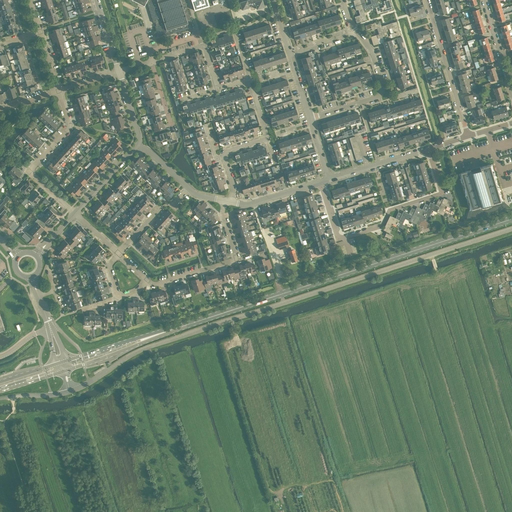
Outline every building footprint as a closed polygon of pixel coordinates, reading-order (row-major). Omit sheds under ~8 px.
[(148,0),(147,4),(153,23),(155,23),(156,26),(155,26),(158,37),(164,35),(164,37),(177,32),(177,34),(181,33),(181,31),(187,29),(188,31),(193,29),(190,22),(191,22),(184,0),(148,0)] [(191,0),(195,11),(209,6),(207,0),(191,0)] [(241,0),(242,2),(239,2),(242,10),(249,8),(249,7),(255,5),(257,9),(265,7),(262,0),(241,0)] [(364,11),(375,8),(379,6),(376,0),(370,0),(371,4),(366,5),(365,3),(361,4),(364,11)] [(384,1),(385,5),(383,5),(384,7),(379,8),(379,6),(375,8),(377,14),(392,9),(389,0),(386,0),(387,0),(384,1)] [(52,1),(41,5),(42,9),(46,8),(46,10),(54,8),(52,1)] [(88,1),(76,4),(78,10),(86,7),(85,4),(89,3),(88,1)] [(364,11),(361,4),(361,2),(354,4),(356,10),(358,9),(360,15),(354,17),(356,23),(366,20),(364,11)] [(414,7),(417,15),(423,13),(421,8),(420,6),(414,7)] [(417,15),(414,7),(407,10),(407,12),(409,11),(411,17),(417,15)] [(0,11),(1,16),(4,16),(11,13),(11,11),(12,10),(11,8),(2,11),(0,11)] [(54,8),(46,10),(47,13),(44,14),(45,18),(56,15),(54,8)] [(56,15),(45,18),(46,22),(50,21),(51,24),(58,22),(56,15)] [(333,16),(336,25),(341,24),(339,15),(333,16)] [(83,28),(92,25),(91,22),(95,21),(94,19),(90,20),(82,22),(83,28)] [(326,29),(323,20),(318,21),(318,23),(320,30),(321,30),(326,29)] [(380,21),(370,24),(365,26),(367,32),(377,28),(379,34),(370,37),(371,40),(378,38),(382,37),(384,36),(383,33),(381,26),(380,21)] [(396,22),(381,26),(383,33),(387,32),(386,30),(392,28),(393,33),(392,33),(393,38),(401,35),(396,22)] [(313,25),(316,34),(321,32),(321,30),(320,30),(318,23),(313,25)] [(259,28),(262,37),(267,35),(264,26),(259,28)] [(52,39),(55,38),(62,36),(60,28),(53,31),(53,33),(50,34),(52,39)] [(97,29),(85,33),(86,38),(95,35),(94,32),(98,31),(97,29)] [(300,38),(297,29),(292,31),(295,40),(300,38)] [(249,31),(251,40),(257,39),(254,30),(249,31)] [(422,31),(424,39),(430,37),(428,30),(422,31)] [(418,41),(424,39),(422,31),(416,33),(418,41)] [(231,44),(234,43),(231,36),(229,37),(228,34),(223,35),(224,38),(219,40),(218,37),(215,38),(216,38),(210,40),(213,47),(215,47),(217,53),(215,54),(217,61),(222,60),(222,59),(222,57),(220,51),(222,50),(221,47),(227,46),(228,49),(232,47),(231,44)] [(55,38),(52,39),(53,43),(56,42),(57,45),(64,42),(62,36),(55,38)] [(100,38),(88,42),(89,47),(98,45),(97,42),(101,41),(100,38)] [(385,48),(394,45),(392,40),(383,43),(385,48)] [(64,42),(57,45),(58,47),(54,48),(56,53),(59,52),(66,49),(64,42)] [(450,51),(451,53),(458,51),(460,51),(458,45),(459,45),(458,42),(452,44),(453,46),(449,47),(449,48),(448,48),(449,51),(450,51)] [(24,51),(25,51),(23,44),(14,47),(16,53),(24,51)] [(348,47),(350,56),(356,54),(353,45),(348,47)] [(428,58),(435,55),(433,50),(432,50),(431,46),(426,47),(425,48),(425,50),(426,52),(424,52),(425,55),(427,55),(428,58)] [(66,49),(59,52),(56,53),(57,57),(60,55),(61,58),(68,56),(66,49)] [(340,59),(337,50),(335,51),(336,53),(333,54),(336,62),(341,61),(340,59)] [(16,53),(15,53),(17,60),(26,57),(24,51),(16,53)] [(189,61),(203,56),(202,54),(199,55),(198,52),(190,54),(191,58),(188,58),(189,60),(189,61)] [(279,54),(282,63),(287,61),(284,52),(279,54)] [(0,65),(3,65),(4,67),(9,66),(6,55),(3,56),(2,55),(0,55),(0,65)] [(430,66),(431,68),(432,67),(437,66),(436,61),(437,61),(435,55),(428,58),(426,58),(427,61),(428,61),(430,66)] [(203,56),(189,61),(190,63),(192,62),(193,65),(201,62),(201,59),(203,58),(203,56)] [(303,65),(312,62),(310,56),(301,59),(303,65)] [(390,64),(399,61),(397,56),(388,58),(390,64)] [(19,65),(28,62),(26,57),(17,60),(19,65)] [(99,58),(94,59),(98,72),(100,71),(99,67),(102,66),(101,64),(104,63),(102,57),(99,58)] [(272,66),(269,57),(263,59),(266,67),(272,66)] [(85,59),(77,61),(78,64),(82,77),(85,76),(83,72),(86,71),(85,69),(88,68),(86,62),(85,59)] [(89,61),(86,62),(88,68),(91,67),(92,69),(94,68),(96,73),(98,72),(94,59),(89,61)] [(172,67),(180,65),(179,61),(178,61),(177,59),(169,61),(170,64),(171,64),(172,67)] [(261,69),(258,60),(253,62),(256,71),(261,69)] [(28,62),(19,65),(18,66),(20,71),(21,71),(30,68),(28,62)] [(201,62),(193,65),(194,68),(192,69),(192,71),(206,67),(205,65),(202,65),(201,62)] [(313,67),(312,62),(303,65),(304,68),(302,69),(303,70),(305,70),(313,67)] [(78,64),(74,66),(76,74),(79,73),(80,77),(82,77),(78,64)] [(236,65),(240,79),(243,78),(242,75),(244,74),(242,66),(239,67),(238,64),(236,65)] [(400,66),(393,68),(395,73),(403,71),(403,68),(405,67),(404,64),(402,65),(400,66)] [(173,74),(181,71),(180,69),(181,69),(180,65),(172,67),(173,71),(172,71),(173,74)] [(232,69),(234,77),(237,77),(238,79),(240,79),(236,65),(234,66),(235,68),(232,69)] [(69,67),(61,70),(63,76),(66,75),(66,77),(69,76),(70,81),(73,80),(69,67)] [(206,67),(192,71),(193,73),(196,72),(197,76),(205,73),(204,70),(206,69),(206,67)] [(226,68),(230,82),(233,81),(232,78),(234,77),(232,69),(229,70),(228,67),(226,68)] [(30,68),(21,71),(23,77),(32,74),(30,68)] [(230,82),(226,68),(224,69),(225,72),(222,72),(225,80),(228,80),(229,82),(230,82)] [(489,76),(496,74),(494,68),(486,70),(488,76),(489,76)] [(364,74),(366,83),(372,81),(368,70),(366,71),(366,73),(364,74)] [(175,79),(184,77),(183,73),(181,73),(181,71),(173,74),(174,76),(175,79)] [(205,73),(197,76),(198,78),(195,79),(196,81),(209,77),(208,75),(206,76),(205,73)] [(356,76),(353,77),(356,86),(361,84),(359,75),(358,73),(355,74),(356,76)] [(459,81),(467,79),(465,73),(458,75),(459,81)] [(32,74),(23,77),(25,82),(33,79),(32,74)] [(435,75),(437,83),(443,81),(441,74),(435,75)] [(437,83),(435,75),(427,78),(428,80),(430,79),(432,85),(437,83)] [(398,84),(407,81),(405,76),(396,78),(398,84)] [(184,77),(175,79),(177,83),(176,83),(177,86),(185,83),(184,81),(185,80),(184,77)] [(199,82),(200,87),(205,86),(204,84),(208,83),(207,80),(210,79),(209,77),(196,81),(196,83),(199,82)] [(35,85),(33,79),(25,82),(27,88),(28,88),(27,88),(35,85)] [(143,90),(151,88),(149,83),(151,82),(150,79),(139,82),(141,86),(143,90)] [(281,82),(284,90),(289,89),(287,80),(281,82)] [(339,84),(338,82),(333,84),(336,94),(341,93),(339,84)] [(185,83),(177,86),(178,88),(179,92),(183,90),(188,89),(186,85),(185,85),(185,83)] [(27,88),(28,88),(29,94),(38,91),(36,85),(35,85),(27,88)] [(4,94),(6,100),(10,98),(10,99),(16,97),(13,88),(7,90),(8,92),(3,93),(4,94)] [(104,99),(117,95),(117,93),(114,93),(113,91),(112,91),(111,88),(104,90),(105,93),(106,96),(103,97),(104,99)] [(145,99),(155,96),(154,92),(152,93),(151,88),(143,90),(144,95),(143,95),(145,99)] [(233,94),(235,102),(238,101),(239,104),(241,103),(238,92),(240,91),(239,89),(234,90),(235,93),(233,94)] [(238,92),(241,103),(246,102),(242,91),(240,91),(238,92)] [(223,97),(226,105),(228,104),(229,107),(231,106),(228,95),(230,95),(229,92),(225,93),(226,96),(223,97)] [(323,92),(314,95),(316,100),(325,97),(324,95),(326,94),(325,92),(323,92)] [(108,103),(116,101),(115,98),(118,97),(117,95),(104,99),(105,101),(107,100),(108,103)] [(214,100),(216,108),(218,107),(219,110),(222,109),(219,98),(220,98),(219,95),(215,96),(216,99),(214,100)] [(466,103),(474,100),(472,95),(464,97),(466,103)] [(75,99),(76,102),(72,103),(74,108),(84,104),(87,103),(85,96),(75,99)] [(148,107),(156,105),(155,100),(156,99),(155,96),(145,99),(146,102),(147,102),(148,107)] [(204,101),(206,109),(208,109),(209,112),(212,111),(209,100),(210,99),(209,97),(205,98),(205,101),(204,101)] [(325,97),(316,100),(318,105),(326,103),(325,97)] [(442,100),(445,107),(451,106),(448,98),(442,100)] [(415,101),(418,110),(423,108),(421,99),(415,101)] [(195,104),(197,112),(198,112),(199,115),(203,114),(199,103),(200,102),(199,100),(195,101),(196,104),(195,104)] [(107,109),(120,105),(120,102),(117,103),(116,101),(108,103),(109,106),(106,107),(107,109)] [(408,113),(413,111),(410,102),(408,103),(408,101),(405,102),(405,104),(408,113)] [(87,103),(84,104),(74,108),(75,112),(79,111),(79,113),(87,111),(85,107),(88,106),(87,103)] [(189,120),(192,119),(192,117),(193,117),(190,106),(191,106),(190,103),(187,104),(182,106),(185,114),(187,113),(189,119),(189,120)] [(501,107),(500,104),(497,105),(498,108),(501,117),(508,115),(506,110),(507,110),(506,107),(505,107),(502,108),(501,107)] [(113,116),(119,114),(118,111),(119,110),(119,108),(121,107),(120,105),(107,109),(108,111),(110,110),(111,113),(112,113),(113,116)] [(150,116),(160,113),(159,109),(158,110),(156,105),(148,107),(149,112),(150,116)] [(493,106),(494,110),(491,111),(490,112),(491,114),(492,114),(494,120),(501,117),(498,108),(497,105),(493,106)] [(384,109),(386,117),(387,119),(392,118),(392,116),(391,113),(390,109),(389,107),(387,108),(387,106),(384,107),(384,108),(384,109)] [(392,118),(398,116),(395,107),(390,109),(391,113),(392,116),(392,118)] [(476,125),(484,122),(482,115),(482,116),(480,109),(474,111),(476,118),(474,118),(476,125)] [(79,113),(80,115),(77,117),(78,121),(84,119),(89,118),(89,117),(91,117),(89,110),(87,111),(79,113)] [(43,122),(49,115),(45,111),(38,118),(43,122)] [(153,124),(161,121),(160,117),(161,116),(160,113),(150,116),(151,119),(152,119),(153,124)] [(280,114),(283,123),(288,121),(286,113),(280,114)] [(112,125),(125,121),(125,118),(122,119),(121,116),(120,117),(119,114),(113,116),(113,119),(114,121),(111,122),(112,125)] [(278,125),(275,116),(275,114),(273,115),(273,116),(270,118),(273,126),(278,125)] [(347,116),(350,125),(355,123),(352,114),(347,116)] [(49,115),(43,122),(46,125),(53,118),(49,115)] [(53,118),(46,125),(50,128),(56,122),(53,118)] [(84,119),(78,121),(80,125),(83,124),(84,127),(91,125),(89,118),(84,119)] [(458,130),(455,120),(452,121),(452,123),(449,123),(452,132),(458,130)] [(125,121),(112,125),(113,127),(115,126),(116,129),(117,129),(117,131),(124,129),(123,127),(124,126),(124,123),(126,123),(125,121)] [(161,121),(153,124),(155,129),(154,129),(155,133),(165,129),(164,126),(163,127),(161,121)] [(56,122),(50,128),(54,132),(60,125),(56,122)] [(248,127),(250,135),(253,134),(254,137),(256,136),(251,122),(250,123),(250,126),(248,127)] [(251,122),(256,136),(258,135),(257,132),(260,132),(257,124),(255,124),(254,122),(251,122)] [(238,130),(240,138),(243,137),(244,140),(246,139),(242,125),(240,126),(241,129),(238,130)] [(242,125),(246,139),(248,138),(247,136),(250,135),(248,127),(245,128),(244,125),(242,125)] [(228,133),(230,141),(233,140),(234,142),(236,142),(231,126),(229,127),(231,132),(228,133)] [(231,126),(236,142),(238,141),(238,139),(240,138),(238,130),(235,131),(233,126),(231,126)] [(192,140),(205,136),(204,133),(202,134),(201,131),(200,131),(200,128),(193,130),(194,133),(193,133),(194,137),(191,138),(192,140)] [(26,139),(33,132),(29,129),(22,135),(26,139)] [(422,131),(425,140),(430,138),(428,129),(422,131)] [(78,135),(86,142),(89,139),(87,137),(87,136),(82,131),(81,132),(81,131),(78,135)] [(170,144),(178,142),(177,138),(175,133),(175,132),(171,133),(170,131),(159,135),(160,136),(156,137),(157,143),(166,140),(167,142),(169,141),(170,144)] [(226,145),(222,132),(222,131),(217,133),(218,136),(221,144),(223,143),(224,146),(226,145)] [(226,145),(229,145),(228,142),(230,141),(228,133),(225,134),(224,131),(222,132),(226,145)] [(33,132),(26,139),(29,141),(27,143),(29,144),(30,143),(36,136),(33,132)] [(75,139),(81,145),(84,142),(85,143),(86,142),(78,135),(77,135),(78,136),(75,139)] [(307,144),(304,135),(299,137),(302,146),(303,148),(304,147),(305,146),(304,145),(307,144)] [(32,144),(34,146),(40,139),(36,136),(30,143),(29,144),(30,145),(32,144)] [(205,136),(192,140),(193,142),(195,141),(196,144),(204,141),(203,138),(206,138),(205,136)] [(385,140),(388,149),(393,148),(390,138),(390,136),(385,138),(385,140)] [(393,148),(398,146),(399,146),(396,139),(396,137),(390,138),(393,148)] [(405,146),(402,137),(396,139),(399,146),(398,146),(399,148),(405,146)] [(111,146),(117,152),(120,150),(120,151),(122,149),(120,147),(122,145),(116,138),(112,142),(113,144),(111,146)] [(40,139),(34,146),(38,150),(44,143),(40,139)] [(81,145),(75,139),(71,142),(78,148),(81,145)] [(204,141),(196,144),(197,147),(194,148),(195,150),(209,146),(208,143),(205,144),(204,141)] [(281,142),(281,141),(278,142),(279,143),(278,143),(281,152),(282,155),(285,154),(284,151),(286,151),(284,142),(281,142)] [(68,146),(75,152),(78,148),(71,142),(68,146)] [(330,150),(338,148),(337,142),(328,145),(330,150)] [(378,152),(383,151),(380,142),(373,144),(376,152),(377,151),(378,152)] [(75,152),(68,146),(65,150),(71,156),(75,152)] [(102,150),(103,151),(110,158),(113,155),(115,157),(116,155),(115,154),(117,152),(111,146),(109,149),(105,146),(102,150)] [(209,146),(195,150),(196,152),(198,151),(199,154),(208,152),(206,149),(209,148),(209,146)] [(265,157),(268,156),(265,148),(262,149),(261,146),(257,147),(258,150),(253,152),(252,149),(247,150),(248,153),(243,155),(242,152),(240,153),(240,154),(235,155),(237,163),(239,162),(241,169),(239,169),(242,177),(247,175),(247,174),(246,171),(244,166),(246,166),(245,163),(251,161),(252,164),(256,163),(255,160),(261,158),(261,161),(266,160),(265,157)] [(338,148),(330,150),(331,156),(340,153),(338,148)] [(62,153),(68,159),(71,156),(65,150),(62,153)] [(110,158),(103,151),(100,155),(101,157),(99,159),(105,165),(108,163),(108,164),(110,162),(108,160),(110,158)] [(208,152),(199,154),(200,157),(198,158),(199,161),(212,156),(211,154),(208,155),(208,152)] [(68,159),(62,153),(58,157),(65,163),(68,159)] [(212,156),(199,161),(199,162),(202,162),(203,165),(204,164),(205,167),(211,165),(210,162),(211,162),(210,159),(212,158),(212,156)] [(55,160),(62,166),(65,163),(58,157),(55,160)] [(341,158),(333,161),(334,166),(343,163),(342,160),(345,159),(344,157),(341,158)] [(137,169),(143,163),(141,161),(141,160),(140,158),(137,160),(135,158),(129,165),(133,168),(134,167),(137,169)] [(92,164),(98,171),(101,168),(103,170),(104,168),(103,167),(105,165),(99,159),(97,162),(95,160),(92,164)] [(62,166),(55,160),(52,164),(51,163),(51,164),(59,172),(60,171),(58,170),(62,166)] [(142,177),(148,170),(146,168),(148,166),(146,164),(145,165),(143,163),(137,169),(139,171),(138,173),(142,177)] [(59,172),(51,164),(48,167),(47,168),(53,173),(54,173),(56,175),(59,172)] [(87,172),(94,178),(96,176),(96,177),(98,175),(96,173),(98,171),(92,164),(88,168),(89,170),(87,172)] [(470,170),(460,173),(471,210),(469,211),(466,219),(509,206),(503,200),(500,201),(489,164),(479,167),(470,169),(470,170)] [(211,165),(205,167),(201,168),(202,171),(206,170),(209,169),(210,172),(207,173),(208,175),(222,171),(221,168),(218,169),(217,166),(212,168),(211,165)] [(308,166),(310,175),(316,174),(313,165),(308,166)] [(305,177),(303,168),(302,166),(297,167),(297,170),(300,178),(305,177)] [(16,186),(22,180),(19,178),(22,175),(14,167),(8,173),(15,179),(12,182),(16,186)] [(418,175),(427,173),(425,167),(416,170),(418,175)] [(150,181),(156,175),(154,172),(153,170),(150,172),(148,170),(142,177),(146,180),(147,179),(150,181)] [(391,172),(390,170),(383,173),(383,176),(386,176),(387,179),(396,177),(394,171),(391,172)] [(222,171),(208,175),(209,177),(212,176),(213,179),(221,177),(220,174),(223,173),(222,171)] [(80,177),(86,184),(89,181),(91,183),(92,181),(91,180),(94,178),(87,172),(85,175),(83,173),(80,177)] [(273,174),(277,187),(280,187),(279,184),(282,183),(281,181),(284,180),(282,174),(279,175),(276,176),(275,173),(273,174)] [(266,180),(268,185),(271,185),(271,186),(274,185),(275,188),(277,187),(273,174),(271,174),(272,177),(269,178),(269,179),(266,180)] [(155,189),(161,182),(159,180),(161,177),(159,175),(158,176),(156,175),(150,181),(152,183),(151,185),(155,189)] [(118,181),(125,187),(127,185),(129,186),(132,182),(125,176),(123,178),(121,177),(120,178),(120,179),(118,181)] [(75,185),(82,191),(84,189),(84,190),(86,188),(84,186),(86,184),(80,177),(76,181),(77,183),(75,185)] [(221,177),(213,179),(214,182),(211,183),(212,185),(225,181),(225,179),(222,180),(221,177)] [(252,191),(250,185),(248,177),(243,179),(245,186),(241,187),(244,195),(247,194),(248,197),(250,196),(249,191),(252,191)] [(368,177),(362,179),(365,188),(370,186),(373,185),(371,177),(368,178),(368,177)] [(389,185),(397,182),(396,177),(387,179),(389,185)] [(268,185),(266,180),(263,180),(260,181),(259,178),(257,179),(261,193),(263,192),(263,189),(266,188),(265,186),(268,185)] [(250,185),(252,191),(255,190),(255,191),(258,190),(259,193),(261,193),(257,179),(255,180),(256,182),(253,183),(253,184),(250,185)] [(125,187),(118,181),(117,183),(116,182),(114,184),(116,186),(114,188),(121,195),(125,191),(123,189),(125,187)] [(225,181),(212,185),(212,187),(215,187),(216,189),(213,191),(214,194),(225,190),(224,187),(223,184),(226,183),(225,181)] [(26,195),(33,188),(28,182),(25,186),(22,184),(18,189),(21,192),(22,191),(26,195)] [(163,193),(169,186),(167,184),(168,184),(166,182),(164,184),(161,182),(155,189),(159,192),(160,191),(163,193)] [(355,191),(352,182),(347,184),(347,186),(349,193),(350,193),(355,191)] [(345,185),(345,186),(342,187),(345,196),(350,194),(350,193),(349,193),(347,186),(347,184),(345,185)] [(82,191),(75,185),(73,188),(71,186),(67,190),(74,197),(77,194),(79,196),(80,194),(79,193),(82,191)] [(169,186),(163,193),(165,195),(164,197),(168,200),(174,194),(172,192),(174,189),(172,187),(171,188),(169,186)] [(121,195),(114,188),(112,191),(110,189),(108,191),(109,191),(107,193),(114,199),(116,197),(118,198),(121,195)] [(28,201),(26,199),(21,205),(24,207),(29,202),(34,206),(42,197),(36,192),(28,201)] [(114,199),(107,193),(106,195),(105,195),(103,196),(105,198),(103,201),(110,207),(113,203),(112,201),(114,199)] [(305,203),(314,200),(312,194),(303,197),(305,203)] [(137,201),(149,211),(150,209),(147,206),(149,204),(148,203),(150,201),(145,197),(143,199),(141,201),(139,199),(137,201)] [(446,199),(444,198),(442,201),(438,199),(436,205),(440,207),(437,212),(443,215),(444,213),(445,212),(443,211),(445,206),(450,208),(453,202),(450,201),(451,200),(450,199),(448,198),(447,198),(446,199)] [(110,207),(103,201),(101,203),(99,201),(97,203),(98,204),(96,205),(103,212),(103,211),(105,209),(106,211),(110,207)] [(149,211),(137,201),(136,202),(138,204),(136,206),(142,212),(144,210),(147,213),(149,211)] [(195,215),(206,204),(204,202),(201,205),(199,203),(197,205),(195,203),(191,207),(193,209),(193,210),(195,212),(194,213),(195,215)] [(273,209),(276,218),(280,216),(280,214),(286,212),(283,202),(276,204),(277,208),(273,209)] [(426,211),(423,217),(430,220),(431,216),(429,215),(432,210),(437,212),(440,207),(436,205),(430,202),(429,205),(425,203),(422,209),(426,211)] [(206,204),(195,215),(197,217),(199,218),(206,211),(204,209),(208,205),(206,204)] [(94,208),(93,207),(92,209),(94,210),(92,213),(99,219),(102,215),(103,215),(105,213),(103,211),(103,212),(96,205),(94,208)] [(317,205),(307,208),(308,213),(317,210),(316,208),(318,207),(317,205)] [(142,212),(136,206),(134,208),(132,206),(130,208),(142,219),(143,217),(140,214),(142,212)] [(377,207),(371,208),(374,217),(380,216),(379,215),(382,214),(380,206),(377,207)] [(48,209),(48,208),(44,213),(46,215),(46,214),(53,221),(57,216),(54,214),(56,212),(50,207),(48,209)] [(276,218),(273,209),(269,210),(268,207),(262,209),(265,219),(271,217),(272,219),(275,218),(276,218)] [(418,221),(420,216),(423,217),(426,211),(422,209),(417,207),(415,210),(411,208),(409,214),(413,215),(410,221),(416,224),(418,221)] [(129,214),(135,220),(137,217),(140,220),(142,219),(130,208),(129,210),(131,212),(129,214)] [(366,210),(369,219),(374,217),(371,208),(366,210)] [(0,221),(3,225),(9,219),(4,215),(7,212),(5,209),(0,214),(0,221)] [(206,211),(199,218),(201,220),(203,222),(213,211),(211,209),(208,212),(206,211)] [(163,212),(171,220),(173,218),(175,219),(176,217),(169,210),(167,212),(165,210),(163,212)] [(232,221),(247,217),(246,215),(244,215),(243,213),(242,213),(241,210),(235,212),(236,215),(235,215),(236,218),(231,219),(232,221)] [(317,210),(308,213),(305,214),(307,219),(319,215),(317,210)] [(213,211),(203,222),(204,224),(206,222),(208,224),(209,223),(211,225),(216,220),(214,218),(212,216),(215,212),(213,211)] [(409,214),(403,211),(402,214),(398,212),(395,218),(399,220),(397,226),(403,229),(404,225),(402,224),(405,219),(410,221),(413,215),(409,214)] [(162,218),(169,225),(171,223),(170,222),(171,220),(163,212),(162,214),(164,216),(162,218)] [(356,215),(359,224),(364,222),(364,220),(364,221),(362,213),(356,215)] [(39,221),(44,225),(46,223),(48,225),(53,221),(46,214),(46,215),(42,219),(41,218),(39,221)] [(135,220),(129,214),(127,216),(125,214),(123,216),(135,226),(137,224),(133,221),(135,220)] [(359,224),(356,215),(351,217),(354,225),(359,224)] [(395,218),(390,215),(383,230),(389,233),(391,229),(389,229),(392,223),(397,226),(399,220),(395,218)] [(135,226),(123,216),(122,217),(124,219),(122,221),(128,227),(130,225),(133,228),(135,226)] [(247,217),(232,221),(233,224),(237,223),(238,225),(246,222),(245,220),(247,219),(247,217)] [(319,217),(311,220),(308,221),(310,226),(312,226),(321,223),(319,217)] [(156,220),(164,227),(166,225),(168,227),(169,225),(162,218),(160,220),(158,218),(156,220)] [(9,219),(3,225),(7,229),(9,227),(14,232),(19,226),(14,221),(13,223),(9,219)] [(39,221),(38,220),(32,226),(34,228),(40,234),(44,229),(42,227),(44,225),(39,221)] [(164,227),(156,220),(155,222),(157,223),(155,225),(159,229),(162,232),(164,231),(163,229),(164,227)] [(128,227),(122,221),(120,223),(118,221),(117,223),(128,234),(130,232),(126,229),(128,227)] [(246,222),(238,225),(239,228),(234,229),(235,231),(250,227),(249,224),(247,225),(246,222)] [(128,234),(117,223),(115,225),(117,227),(115,229),(113,231),(118,236),(120,233),(121,234),(123,232),(126,235),(128,234)] [(34,228),(32,226),(26,233),(32,238),(34,236),(36,238),(40,234),(34,228)] [(212,236),(221,233),(220,230),(221,230),(220,228),(217,229),(216,226),(207,228),(209,234),(211,233),(212,236)] [(74,232),(80,238),(82,236),(84,237),(88,233),(81,227),(79,229),(76,227),(75,229),(76,230),(74,232)] [(250,227),(235,231),(236,233),(240,232),(241,235),(249,232),(248,230),(250,229),(250,227)] [(251,231),(249,232),(241,235),(242,237),(238,239),(238,241),(253,236),(251,231)] [(69,240),(76,246),(79,242),(78,241),(80,238),(74,232),(72,235),(71,234),(69,236),(71,238),(69,240)] [(24,233),(22,236),(28,241),(30,239),(24,233)] [(138,249),(149,238),(144,233),(139,238),(140,239),(138,242),(140,244),(137,247),(138,249)] [(221,233),(212,236),(213,239),(211,240),(212,245),(221,242),(220,239),(223,238),(222,236),(221,236),(221,233)] [(324,233),(315,236),(317,241),(326,238),(324,233)] [(253,236),(238,241),(239,243),(243,242),(244,244),(252,242),(251,239),(253,239),(253,236)] [(279,250),(289,247),(285,236),(276,239),(279,250)] [(196,250),(195,248),(198,247),(196,241),(195,237),(189,238),(190,240),(187,241),(192,255),(194,255),(193,251),(196,250)] [(149,238),(138,249),(140,251),(143,247),(145,249),(151,243),(153,241),(151,239),(149,238)] [(62,245),(68,251),(70,249),(72,250),(76,246),(69,240),(67,242),(64,240),(63,242),(64,243),(62,245)] [(183,245),(186,253),(188,252),(190,256),(192,255),(187,241),(185,241),(186,244),(183,245)] [(183,245),(182,242),(177,244),(182,259),(185,258),(183,254),(186,253),(183,245)] [(217,253),(226,250),(225,247),(226,247),(225,245),(222,246),(221,242),(212,245),(214,250),(216,250),(217,253)] [(241,251),(256,246),(255,244),(253,245),(252,242),(244,244),(245,247),(241,248),(241,251)] [(146,256),(156,244),(155,243),(153,245),(151,243),(145,249),(147,251),(144,254),(146,256)] [(156,244),(146,256),(148,257),(151,254),(153,256),(159,250),(157,248),(158,246),(156,244)] [(172,245),(173,248),(176,256),(178,255),(180,259),(182,259),(177,244),(172,245)] [(68,251),(62,245),(60,248),(59,247),(57,249),(59,251),(55,255),(59,258),(61,256),(64,259),(67,255),(66,254),(68,251)] [(94,252),(103,260),(105,258),(103,255),(106,251),(99,246),(95,250),(96,250),(94,252)] [(256,246),(241,251),(242,253),(246,251),(247,254),(255,252),(256,251),(257,250),(256,248),(256,246)] [(172,262),(168,247),(166,247),(166,250),(164,251),(161,252),(163,258),(166,257),(166,259),(169,258),(170,262),(172,262)] [(226,250),(217,253),(218,256),(216,257),(218,262),(227,259),(226,256),(229,255),(228,252),(227,253),(226,250)] [(292,262),(298,260),(295,253),(293,253),(292,250),(288,251),(292,262)] [(103,260),(94,252),(93,253),(89,257),(95,263),(98,260),(101,262),(103,260)] [(265,270),(271,268),(268,260),(265,261),(264,258),(261,259),(262,260),(258,261),(261,271),(264,269),(265,270)] [(57,274),(69,270),(68,267),(66,261),(58,264),(60,269),(56,270),(57,274)] [(245,265),(247,274),(250,273),(251,275),(256,273),(254,264),(251,265),(250,262),(247,263),(248,264),(245,265)] [(237,270),(239,278),(245,277),(244,275),(247,274),(245,265),(242,266),(242,265),(239,265),(240,269),(237,270)] [(228,270),(230,279),(234,278),(234,280),(239,278),(237,270),(234,271),(233,267),(231,268),(231,269),(228,270)] [(92,278),(104,275),(103,271),(99,273),(98,268),(89,271),(91,276),(92,276),(92,278)] [(69,270),(57,274),(58,276),(61,275),(63,280),(72,277),(70,271),(69,271),(69,270)] [(220,275),(223,284),(228,282),(227,280),(230,279),(228,270),(225,271),(225,270),(222,271),(223,274),(220,275)] [(211,275),(213,284),(217,283),(217,285),(223,284),(220,275),(217,276),(216,273),(213,273),(214,274),(211,275)] [(104,275),(92,278),(93,280),(92,280),(94,286),(103,283),(101,279),(105,277),(104,275)] [(213,284),(211,275),(208,276),(208,275),(205,276),(206,279),(203,280),(206,289),(211,287),(210,285),(213,284)] [(72,277),(63,280),(64,284),(61,285),(62,289),(73,285),(73,282),(72,277)] [(195,280),(192,282),(195,291),(198,290),(199,291),(205,289),(202,280),(199,281),(198,279),(195,280)] [(178,285),(181,294),(184,293),(185,295),(190,293),(188,284),(184,285),(184,282),(181,283),(181,284),(178,285)] [(97,293),(109,290),(108,286),(104,288),(103,283),(94,286),(96,291),(97,293)] [(68,295),(76,292),(74,286),(73,285),(62,289),(63,291),(66,290),(68,295)] [(174,289),(171,290),(173,298),(172,298),(174,306),(177,305),(176,300),(182,297),(181,294),(178,285),(176,286),(175,285),(173,286),(174,289)] [(162,292),(161,289),(159,290),(159,291),(156,292),(159,301),(160,303),(168,300),(165,291),(162,292)] [(109,290),(97,293),(98,295),(97,295),(99,301),(107,298),(106,293),(110,292),(109,290)] [(76,292),(68,295),(69,299),(66,300),(67,304),(78,300),(77,297),(78,297),(76,292)] [(159,301),(156,292),(153,293),(153,292),(151,293),(152,296),(148,297),(151,305),(157,304),(156,302),(159,301)] [(136,310),(136,298),(132,298),(133,302),(128,302),(128,311),(134,311),(134,310),(136,310),(136,311),(136,310)] [(136,298),(136,310),(138,310),(138,311),(144,311),(144,302),(139,302),(139,298),(136,298)] [(78,300),(67,304),(67,306),(71,305),(73,309),(81,307),(79,301),(78,300)] [(114,317),(114,305),(111,305),(111,309),(106,309),(106,318),(112,318),(112,317),(114,317)] [(114,317),(114,318),(114,317),(116,317),(116,318),(122,317),(122,309),(117,309),(117,305),(114,305),(114,317)] [(92,324),(92,312),(89,312),(89,316),(84,316),(85,325),(90,325),(90,324),(92,324)] [(92,324),(92,325),(93,325),(93,324),(95,324),(101,324),(100,315),(95,316),(95,312),(92,312),(92,324)]
